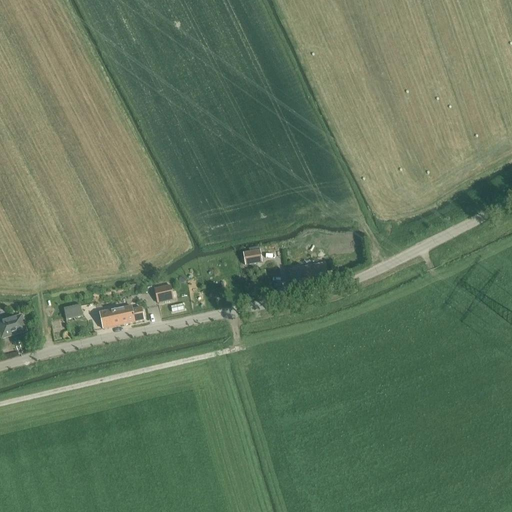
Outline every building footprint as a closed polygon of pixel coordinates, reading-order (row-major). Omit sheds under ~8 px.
[(260,252),(243,255),(246,267),(262,264),(260,252)] [(307,268),(311,286),(329,283),(325,264),(307,268)] [(292,290),(311,286),(307,268),(289,271),(292,290)] [(154,306),(168,304),(166,290),(152,293),(154,306)] [(66,321),(83,318),(81,307),(64,310),(66,321)] [(103,330),(144,322),(142,309),(132,311),(131,307),(100,314),(103,330)] [(0,323),(0,334),(2,340),(13,337),(13,338),(14,337),(17,336),(18,336),(18,335),(27,333),(22,317),(0,323)]
